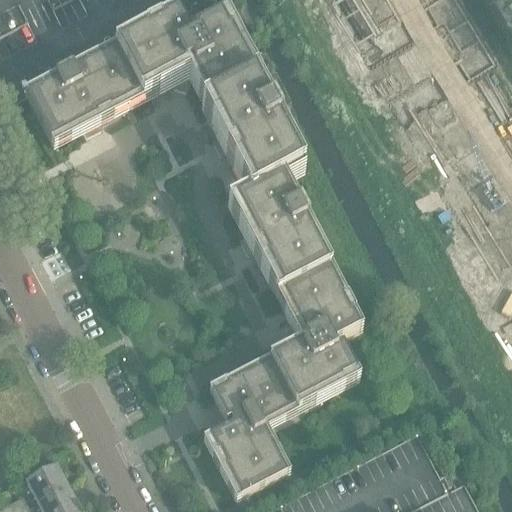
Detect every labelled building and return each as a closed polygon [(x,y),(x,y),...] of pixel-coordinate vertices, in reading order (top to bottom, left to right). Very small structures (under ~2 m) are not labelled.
[(0,0),(0,114),(26,101),(24,98),(175,20),(177,23),(210,5),(207,0),(0,0)] [(356,381),(342,353),(337,356),(334,350),(364,335),(335,279),(287,187),(306,177),(258,82),(227,21),(220,24),(221,26),(193,41),(196,45),(190,48),(177,23),(175,20),(24,98),(26,101),(51,148),(53,153),(98,130),(127,115),(125,111),(129,109),(131,113),(157,99),(155,96),(159,94),(161,98),(189,83),(203,110),(201,111),(247,197),(227,208),(231,216),(252,257),(267,287),(278,308),(285,321),(298,346),(209,394),(226,426),(230,424),(233,429),(208,442),(210,446),(212,449),(238,500),(240,504),(290,478),(267,435),(359,386),(356,381)] [(475,511),(463,489),(455,493),(453,489),(448,491),(443,482),(439,484),(416,440),(278,511),(475,511)] [(37,508),(68,492),(55,469),(25,484),(37,508)] [(37,508),(39,511),(78,511),(68,492),(37,508)] [(25,511),(21,503),(2,511),(25,511)]
